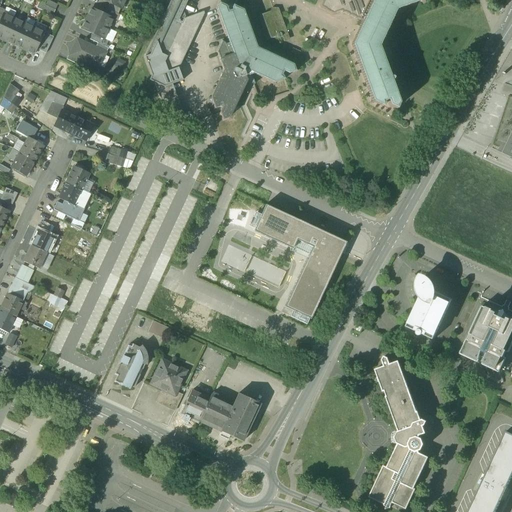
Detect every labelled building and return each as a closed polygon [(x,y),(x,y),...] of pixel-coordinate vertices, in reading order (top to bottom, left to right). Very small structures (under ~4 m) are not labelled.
[(57,5),(47,0),(44,5),(55,11),(57,5)] [(124,0),(100,0),(109,4),(120,9),(124,0)] [(182,23),(178,21),(188,0),(171,0),(144,57),(151,76),(149,81),(154,83),(168,120),(186,129),(188,128),(172,85),(183,81),(179,69),(188,48),(185,47),(193,28),(187,25),(188,22),(187,18),(183,19),(182,23)] [(322,0),(319,7),(320,8),(324,10),(324,11),(331,15),(340,12),(359,21),(359,20),(362,21),(351,45),(371,102),(379,105),(379,106),(382,107),(383,104),(383,102),(384,102),(383,102),(386,101),(388,106),(396,110),(397,106),(398,103),(391,82),(391,81),(392,79),(392,78),(390,76),(389,77),(378,46),(395,10),(423,0),(322,0)] [(44,5),(39,3),(36,8),(52,16),(55,11),(44,5)] [(257,48),(243,10),(236,7),(233,5),(231,9),(232,10),(231,10),(231,11),(229,11),(228,11),(227,6),(219,3),(218,6),(216,10),(229,43),(228,43),(229,44),(226,45),(226,44),(225,45),(225,43),(221,41),(220,44),(221,44),(217,52),(224,71),(211,98),(214,106),(215,109),(218,108),(219,106),(220,107),(220,106),(222,107),(222,108),(220,113),(223,120),(226,119),(230,118),(246,82),(253,85),(255,84),(251,75),(254,74),(274,83),(282,80),(282,81),(285,80),(283,76),(282,76),(283,75),(282,75),(283,73),(284,72),(288,74),(296,72),(295,68),(294,68),(293,65),(257,48)] [(120,9),(109,4),(106,9),(118,15),(120,9)] [(103,14),(91,9),(86,19),(108,29),(113,19),(103,14)] [(119,15),(105,9),(103,14),(113,19),(116,21),(119,15)] [(273,11),(257,16),(266,41),(271,39),(273,42),(275,44),(279,45),(282,44),(284,43),(285,42),(273,11)] [(0,21),(0,39),(3,41),(14,19),(3,14),(0,21)] [(24,24),(14,19),(3,41),(13,46),(24,24)] [(108,29),(86,19),(81,30),(91,34),(103,40),(103,39),(108,29)] [(24,24),(13,46),(23,50),(34,28),(24,24)] [(44,33),(34,28),(23,50),(34,55),(44,33)] [(103,40),(91,34),(89,40),(97,44),(105,47),(108,41),(103,39),(103,40)] [(95,49),(77,41),(71,55),(70,55),(85,62),(98,68),(104,54),(95,49)] [(105,47),(97,44),(95,49),(104,54),(106,54),(108,49),(105,47)] [(85,62),(70,55),(71,55),(69,54),(66,60),(82,67),(85,62)] [(19,91),(10,84),(3,98),(10,103),(15,97),(19,91)] [(15,97),(10,103),(15,107),(20,101),(15,97)] [(63,107),(51,102),(46,114),(57,119),(61,111),(63,107)] [(10,103),(5,110),(11,114),(15,107),(10,103)] [(61,111),(57,119),(54,126),(70,134),(77,118),(61,111)] [(77,118),(70,134),(86,141),(93,126),(77,118)] [(30,125),(20,120),(15,129),(25,134),(30,125)] [(28,138),(20,153),(34,162),(43,146),(28,138)] [(121,150),(110,147),(108,155),(119,158),(121,150)] [(128,152),(121,150),(119,158),(126,159),(128,152)] [(34,162),(20,153),(11,168),(25,177),(34,162)] [(119,158),(108,155),(106,162),(123,167),(126,159),(119,158)] [(10,170),(0,164),(0,171),(7,176),(10,170)] [(89,174),(74,167),(66,183),(82,190),(89,174)] [(82,190),(66,183),(58,199),(65,202),(74,206),(82,190)] [(18,194),(6,188),(0,200),(12,205),(18,194)] [(74,206),(65,202),(62,206),(57,203),(54,210),(73,219),(79,222),(84,212),(84,211),(74,206)] [(346,243),(265,205),(261,214),(254,229),(253,232),(292,250),(297,241),(312,248),(284,308),(295,312),(311,320),(346,243)] [(1,208),(0,207),(0,226),(2,227),(9,212),(1,208)] [(254,229),(261,214),(253,211),(246,226),(254,229)] [(84,225),(73,219),(70,225),(81,231),(84,225)] [(54,227),(42,222),(38,230),(50,235),(54,227)] [(50,235),(38,230),(31,246),(46,253),(54,237),(50,235)] [(46,253),(31,246),(23,262),(39,269),(46,253)] [(29,284),(15,278),(8,292),(22,298),(29,284)] [(425,280),(422,278),(420,282),(419,286),(420,290),(421,294),(406,327),(433,340),(451,300),(432,291),(431,287),(429,283),(425,280)] [(29,284),(22,298),(8,292),(7,294),(23,301),(25,302),(32,286),(29,284)] [(64,292),(57,289),(54,296),(60,299),(64,292)] [(7,294),(0,309),(0,310),(15,317),(16,317),(19,309),(23,301),(7,294)] [(60,299),(54,296),(51,303),(57,306),(60,299)] [(487,309),(482,306),(469,334),(471,336),(469,341),(466,339),(460,354),(478,363),(479,360),(483,362),(482,364),(499,373),(500,370),(503,371),(505,368),(504,364),(503,364),(506,358),(504,357),(506,352),(508,353),(511,345),(511,320),(509,319),(506,320),(504,319),(498,316),(495,315),(494,312),(487,309)] [(292,318),(295,312),(284,308),(282,313),(292,318)] [(15,317),(0,310),(0,329),(8,333),(15,317)] [(164,340),(169,329),(153,321),(148,332),(164,340)] [(10,334),(5,345),(11,348),(16,337),(10,334)] [(144,350),(132,344),(131,347),(128,346),(122,358),(121,359),(121,360),(121,361),(122,364),(119,366),(114,375),(117,376),(114,382),(119,385),(120,383),(122,384),(121,386),(129,390),(131,387),(134,388),(139,375),(142,376),(144,371),(142,370),(147,359),(147,356),(146,355),(145,353),(144,350)] [(417,412),(398,362),(390,365),(388,359),(386,358),(384,357),(383,359),(382,359),(382,361),(384,367),(375,370),(383,392),(384,392),(398,432),(397,432),(396,435),(395,438),(396,442),(397,444),(386,468),(383,466),(368,498),(384,505),(383,506),(385,510),(390,509),(392,504),(406,510),(415,490),(413,489),(428,458),(419,454),(418,454),(418,452),(421,451),(424,445),(422,439),(419,438),(419,436),(420,436),(426,434),(423,427),(424,426),(426,422),(422,420),(421,421),(418,412),(417,412)] [(186,372),(162,360),(150,384),(162,390),(161,392),(173,398),(176,392),(186,372)] [(173,398),(161,392),(157,402),(169,408),(173,398)] [(173,398),(169,408),(175,411),(182,395),(176,392),(173,398)] [(209,400),(191,392),(181,413),(199,422),(209,400)] [(233,405),(211,395),(209,400),(199,422),(220,432),(219,434),(229,439),(230,436),(242,442),(260,404),(238,394),(233,405)] [(511,478),(511,434),(506,432),(468,511),(496,511),(504,496),(511,478)]
